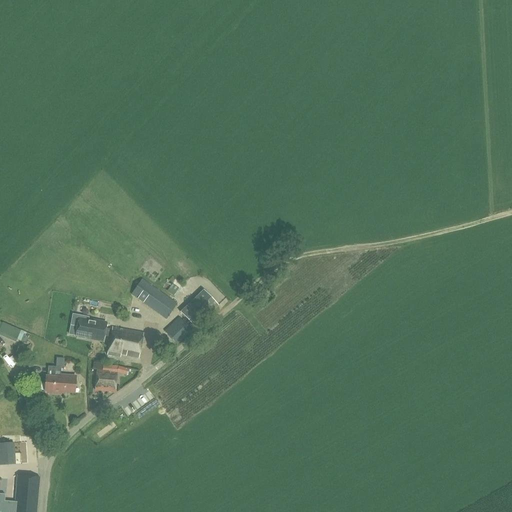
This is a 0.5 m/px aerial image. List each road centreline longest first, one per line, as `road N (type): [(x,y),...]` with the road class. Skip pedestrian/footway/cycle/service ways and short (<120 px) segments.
road 1 (track): [(137,381),(263,274),(511,212)]
road 2 (unclassified): [(43,511),(54,448),(137,381)]
